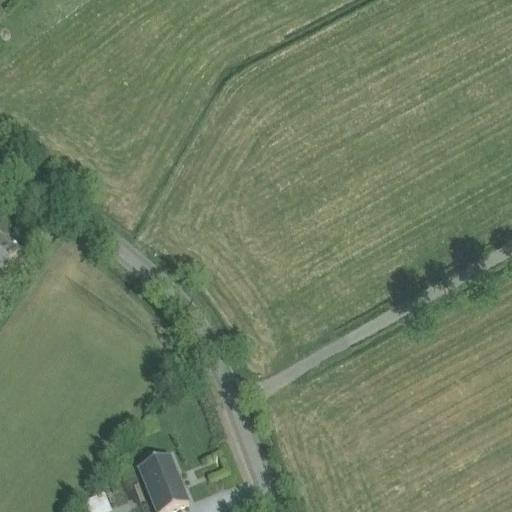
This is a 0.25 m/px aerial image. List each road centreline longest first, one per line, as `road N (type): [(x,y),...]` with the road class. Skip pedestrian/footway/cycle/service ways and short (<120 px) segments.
road 1 (tertiary): [(234,403),(209,342),(182,307),(120,249),(0,166)]
road 2 (unclassified): [(234,403),(511,249)]
